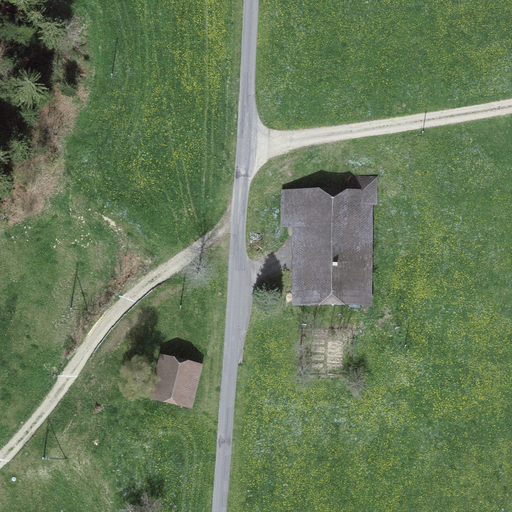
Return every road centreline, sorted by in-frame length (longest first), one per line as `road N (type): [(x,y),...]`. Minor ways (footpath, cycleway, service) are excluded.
road 1 (track): [(0,458),(115,311),(238,227)]
road 2 (track): [(245,148),(511,105)]
